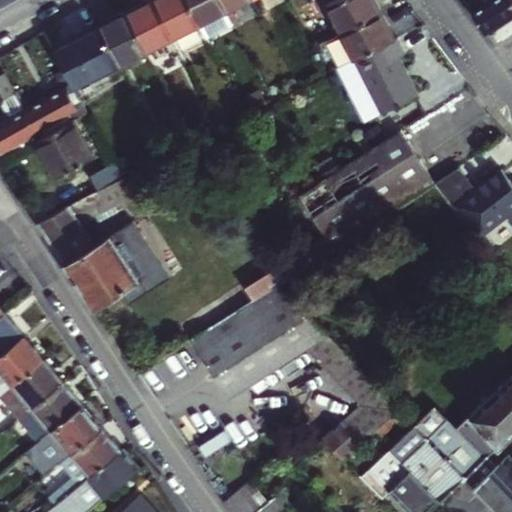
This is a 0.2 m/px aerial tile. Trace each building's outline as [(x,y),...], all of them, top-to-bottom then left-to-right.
[(142,0),(124,9),(145,48),(172,35),(153,0),(142,0)] [(187,0),(153,0),(172,35),(179,48),(206,34),(187,0)] [(187,0),(206,34),(232,20),(225,7),(221,0),(187,0)] [(330,0),(345,27),(385,8),(380,0),(330,0)] [(469,12),(480,27),(511,7),(511,0),(484,0),(485,2),(469,12)] [(385,8),(345,27),(359,54),(399,34),(385,8)] [(99,22),(119,62),(145,48),(124,9),(99,22)] [(99,22),(52,47),(72,81),(81,101),(99,94),(97,89),(126,76),(119,62),(99,22)] [(399,34),(359,54),(387,109),(422,91),(405,54),(410,51),(400,33),(399,34)] [(359,54),(342,63),(370,119),(387,109),(359,54)] [(24,108),(16,89),(6,72),(1,62),(0,63),(0,95),(2,106),(8,117),(24,108)] [(62,86),(24,108),(26,113),(35,129),(74,106),(62,86)] [(38,133),(35,129),(26,113),(24,108),(8,117),(0,121),(0,148),(1,148),(4,153),(32,137),(38,133)] [(64,118),(38,133),(32,137),(54,173),(86,154),(64,118)] [(397,129),(302,190),(324,226),(305,238),(240,280),(249,295),(272,280),(430,179),(397,129)] [(115,173),(109,161),(86,172),(93,185),(115,173)] [(511,184),(510,181),(496,165),(471,185),(453,165),(430,179),(473,232),(511,200),(511,184)] [(77,221),(127,186),(119,175),(33,218),(89,300),(137,271),(143,280),(164,265),(128,214),(90,240),(77,221)] [(366,422),(390,401),(327,337),(272,280),(249,295),(188,333),(225,390),(299,340),(354,395),(316,427),(335,450),(366,422)] [(0,350),(26,329),(8,306),(0,312),(0,350)] [(44,352),(26,329),(0,350),(0,388),(12,379),(44,352)] [(62,375),(44,352),(12,379),(29,401),(62,375)] [(450,475),(465,480),(495,511),(509,511),(511,510),(511,461),(499,449),(488,459),(478,449),(489,438),(490,437),(511,416),(511,357),(507,363),(461,407),(460,408),(448,420),(427,398),(359,461),(381,484),(405,510),(427,490),(431,493),(450,475)] [(81,400),(62,375),(29,401),(49,425),(81,400)] [(99,422),(81,400),(49,425),(67,448),(99,422)] [(397,408),(390,401),(366,422),(372,430),(397,408)] [(100,421),(99,422),(67,448),(88,474),(119,448),(121,447),(100,421)] [(499,449),(489,438),(478,449),(488,459),(499,449)] [(135,467),(119,448),(88,474),(41,511),(81,511),(102,495),(135,467)] [(220,486),(239,471),(230,461),(211,476),(220,486)] [(359,461),(351,469),(373,491),(381,484),(359,461)] [(255,499),(241,478),(219,494),(227,505),(232,511),(237,511),(254,500),(255,499)] [(262,511),(263,511),(286,495),(277,483),(255,499),(254,500),(237,511),(262,511)] [(153,511),(135,491),(110,511),(153,511)]
